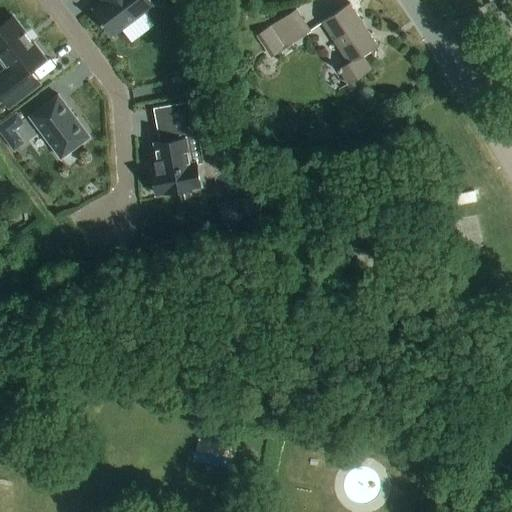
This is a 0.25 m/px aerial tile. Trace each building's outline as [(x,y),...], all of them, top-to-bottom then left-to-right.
[(154,7),(148,0),(101,0),(103,2),(93,10),(113,37),(154,7)] [(376,47),(349,5),(320,23),(346,63),(336,70),(346,85),(369,70),(360,57),(376,47)] [(270,57),(284,48),(309,32),(295,10),(256,35),(270,57)] [(0,26),(0,62),(5,69),(0,72),(0,99),(8,109),(42,83),(32,70),(45,60),(12,17),(0,26)] [(61,158),(89,137),(58,95),(29,116),(61,158)] [(179,99),(182,112),(193,111),(190,97),(179,99)] [(14,130),(23,123),(24,123),(16,113),(0,124),(0,133),(4,138),(14,130)] [(160,134),(159,134),(159,136),(160,143),(155,144),(157,160),(153,161),(155,170),(151,170),(156,195),(201,187),(196,163),(190,164),(184,130),(183,130),(160,134)]
